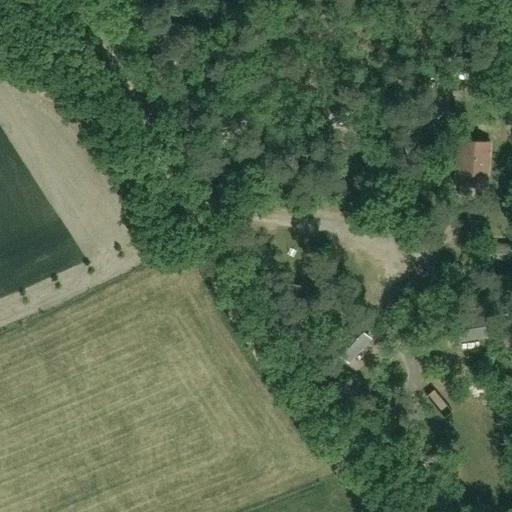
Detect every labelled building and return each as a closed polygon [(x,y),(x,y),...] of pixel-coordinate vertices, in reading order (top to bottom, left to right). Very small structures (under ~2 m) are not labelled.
[(156,42),(187,48),(190,29),(155,22),(154,29),(158,30),(156,42)] [(428,85),(427,127),(449,127),(450,85),(428,85)] [(318,106),(328,126),(355,109),(346,95),(318,106)] [(241,110),(214,119),(220,140),(247,129),(241,110)] [(455,182),(487,185),(491,143),(459,140),(455,182)] [(511,247),(492,247),(491,263),(511,263),(511,247)] [(448,317),(452,343),(488,339),(484,312),(448,317)] [(330,348),(337,354),(350,364),(372,337),(355,322),(330,348)]
